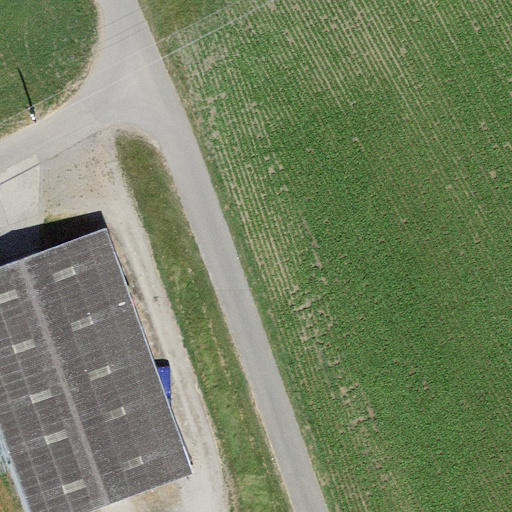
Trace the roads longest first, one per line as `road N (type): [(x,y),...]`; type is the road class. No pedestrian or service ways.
road 1 (track): [(157,74),(312,511)]
road 2 (track): [(213,511),(81,115)]
road 3 (track): [(157,74),(0,159)]
